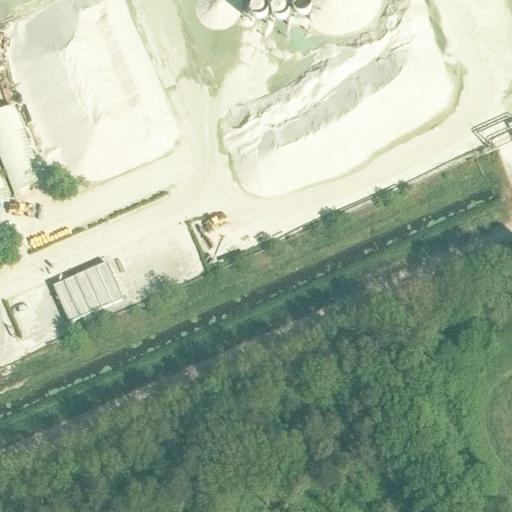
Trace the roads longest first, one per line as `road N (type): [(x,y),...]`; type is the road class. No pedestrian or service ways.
road 1 (track): [(0,470),(390,297)]
road 2 (track): [(390,297),(511,241)]
